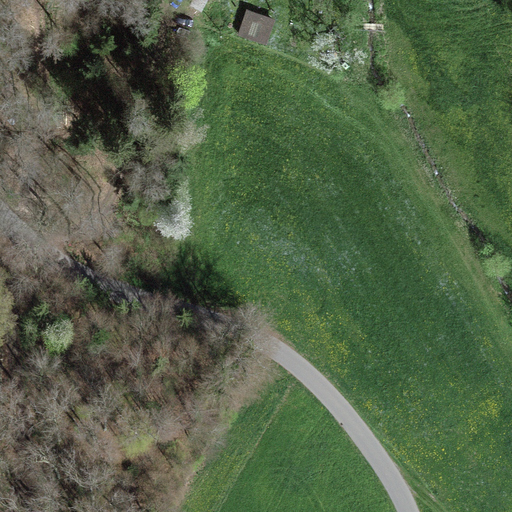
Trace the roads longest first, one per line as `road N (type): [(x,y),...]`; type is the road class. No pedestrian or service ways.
road 1 (unclassified): [(410,511),(365,438),(303,369),(255,340),(64,261),(0,215)]
road 2 (track): [(29,0),(38,105),(30,368),(45,511)]
